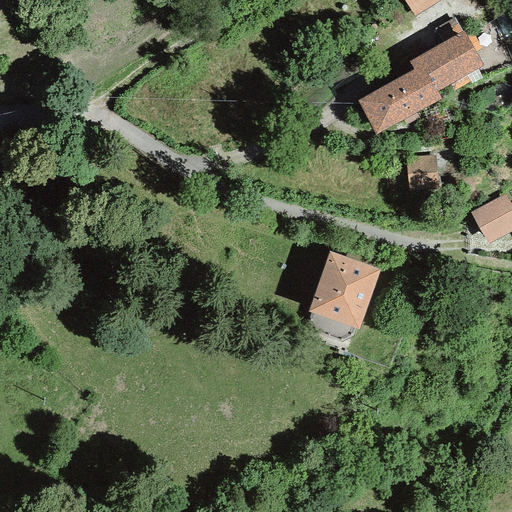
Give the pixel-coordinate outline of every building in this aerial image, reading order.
[(397,0),(415,28),(457,3),(455,0),(397,0)] [(358,118),(376,154),(445,120),(440,109),(486,86),(467,48),(409,76),(416,89),(358,118)] [(511,214),(501,220),(511,241),(511,214)] [(499,216),(476,227),(488,252),(511,241),(501,220),(499,216)] [(309,331),(360,349),(383,287),(331,268),(309,331)]
